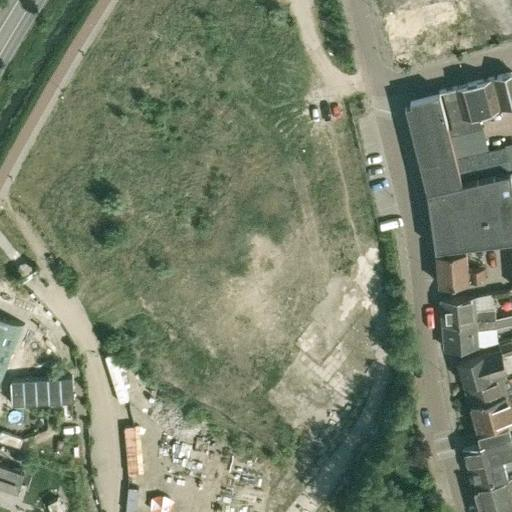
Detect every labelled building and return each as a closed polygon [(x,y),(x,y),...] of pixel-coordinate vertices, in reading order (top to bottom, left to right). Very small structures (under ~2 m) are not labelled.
[(511,72),(493,77),(501,107),(509,106),(511,104),(511,72)] [(467,123),(467,124),(481,120),(479,113),(499,108),(492,77),(443,90),(453,127),(467,123)] [(456,157),(445,110),(440,90),(409,98),(406,103),(427,189),(462,181),(456,157)] [(462,181),(511,170),(506,146),(456,157),(462,181)] [(456,245),(479,242),(511,238),(511,169),(511,170),(462,181),(427,189),(436,248),(456,245)] [(439,283),(459,282),(485,279),(485,268),(468,269),(466,250),(437,252),(439,283)] [(443,322),(479,319),(495,318),(495,309),(476,311),(475,296),(441,299),(443,322)] [(0,365),(24,309),(0,298),(0,365)] [(511,313),(495,318),(479,319),(443,322),(445,347),(479,344),(478,329),(495,327),(496,327),(511,323),(511,313)] [(504,355),(511,352),(511,341),(500,345),(501,347),(458,359),(465,382),(479,378),(500,373),(508,370),(504,355)] [(511,380),(511,369),(508,370),(500,373),(479,378),(465,382),(471,406),(511,393),(511,384),(511,381),(511,380)] [(12,403),(74,400),(72,375),(11,379),(12,403)] [(511,418),(511,393),(471,406),(477,428),(511,418)] [(463,448),(468,465),(511,453),(511,439),(508,424),(479,432),(482,443),(463,448)] [(511,467),(511,453),(468,465),(473,484),(507,474),(506,470),(511,467)] [(0,485),(18,492),(25,472),(0,463),(0,485)] [(481,511),(511,511),(511,476),(474,487),(481,511)]
